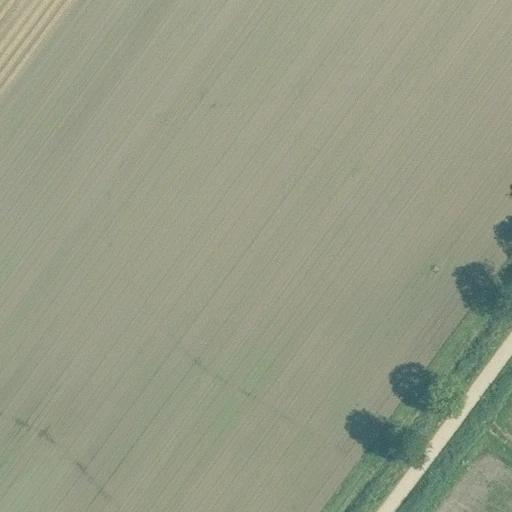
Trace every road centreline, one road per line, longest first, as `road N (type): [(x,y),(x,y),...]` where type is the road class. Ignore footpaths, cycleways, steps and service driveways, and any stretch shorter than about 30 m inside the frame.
road 1 (residential): [(338,423),(70,228)]
road 2 (residential): [(37,273),(304,457)]
road 3 (unclassified): [(414,467),(511,338)]
road 4 (tertiary): [(405,444),(460,373),(470,334)]
road 5 (tertiary): [(470,334),(433,358),(380,424)]
